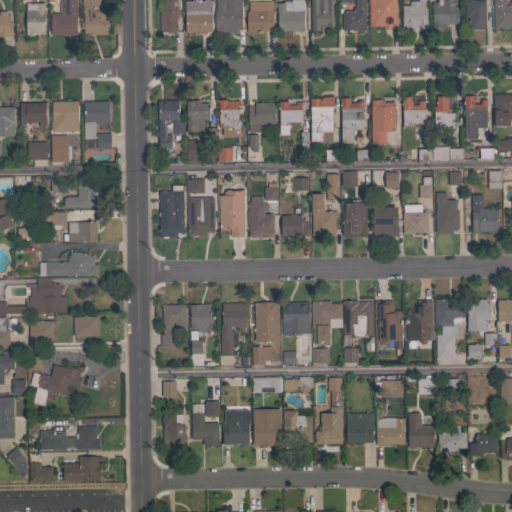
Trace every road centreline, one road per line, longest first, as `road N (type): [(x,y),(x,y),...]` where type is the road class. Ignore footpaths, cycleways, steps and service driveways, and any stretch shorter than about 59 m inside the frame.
road 1 (tertiary): [(140,511),(132,0)]
road 2 (residential): [(0,69),(511,62)]
road 3 (residential): [(138,275),(511,267)]
road 4 (residential): [(139,482),(328,476),(511,494)]
